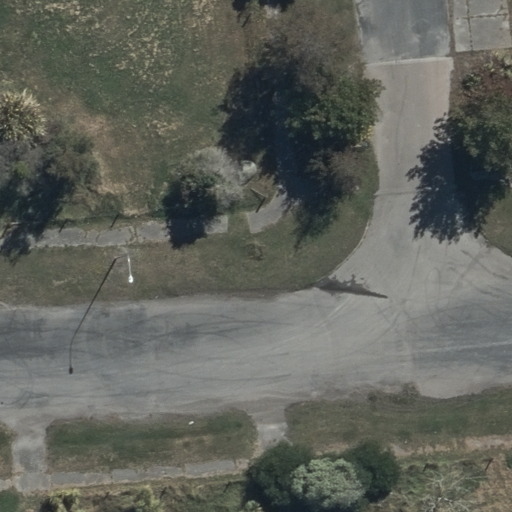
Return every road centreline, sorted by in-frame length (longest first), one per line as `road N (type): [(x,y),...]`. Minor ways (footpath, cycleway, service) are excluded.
road 1 (residential): [(0,366),(420,328)]
road 2 (residential): [(420,328),(396,0)]
